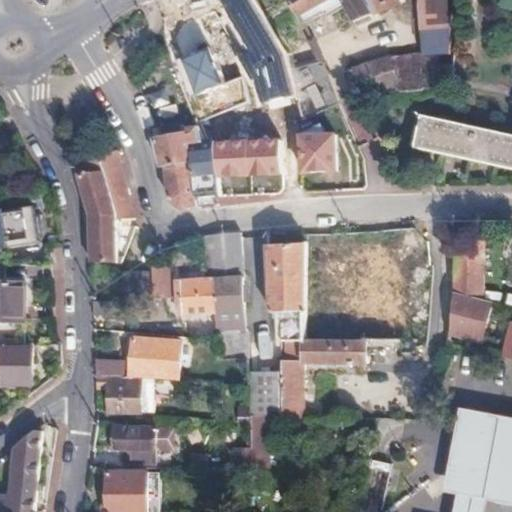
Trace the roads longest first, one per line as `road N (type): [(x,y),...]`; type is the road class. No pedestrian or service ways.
road 1 (residential): [(73,26),(123,122),(151,217),(170,227),(348,208),(511,207)]
road 2 (residential): [(85,377),(69,216),(18,76)]
road 3 (residential): [(71,511),(85,377)]
